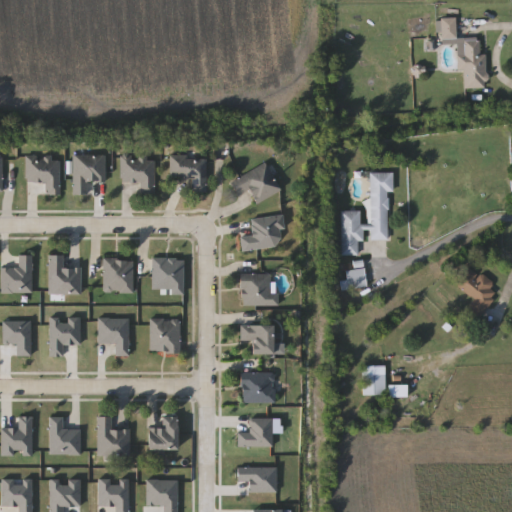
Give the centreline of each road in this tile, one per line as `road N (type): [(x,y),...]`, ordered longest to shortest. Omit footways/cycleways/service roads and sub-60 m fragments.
road 1 (residential): [(209,511),(210,226)]
road 2 (residential): [(210,226),(0,225)]
road 3 (residential): [(0,388),(209,390)]
